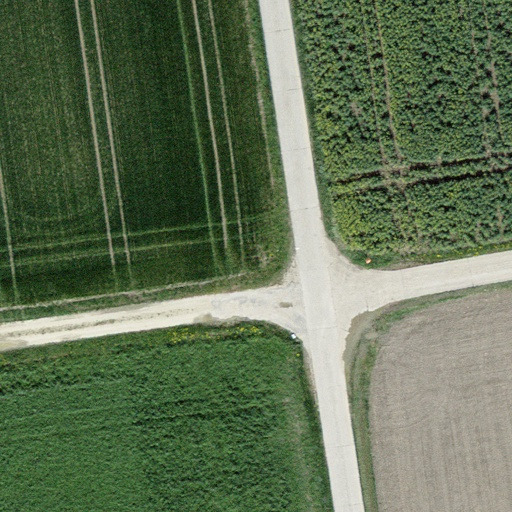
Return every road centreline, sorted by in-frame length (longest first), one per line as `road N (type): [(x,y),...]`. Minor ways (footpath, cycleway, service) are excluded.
road 1 (track): [(511,265),(315,301),(0,342)]
road 2 (residential): [(346,511),(270,0)]
